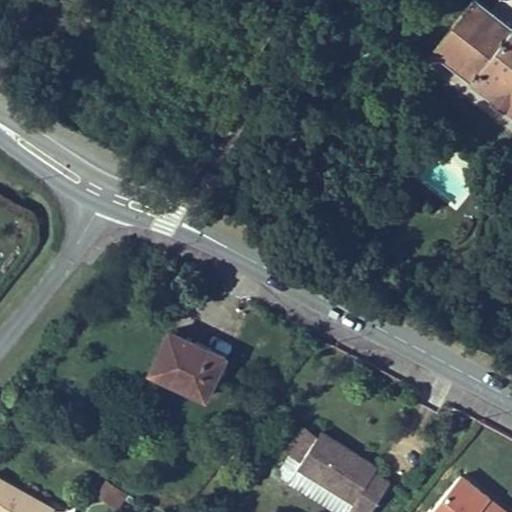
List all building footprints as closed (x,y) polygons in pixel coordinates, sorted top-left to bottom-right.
[(511,25),(480,0),(471,0),(431,50),(467,79),(511,114),(511,25)] [(170,332),(153,373),(211,398),(228,357),(170,332)] [(312,454),(326,433),(313,425),(300,446),(312,454)] [(382,469),(385,464),(329,428),(326,433),(312,454),(306,463),(362,499),(359,504),(371,511),(376,511),(398,479),(382,469)] [(498,511),(487,502),(493,495),(467,472),(433,511),(498,511)] [(118,506),(128,492),(105,476),(95,491),(118,506)] [(0,483),(0,511),(47,511),(49,509),(0,483)] [(487,502),(498,511),(511,511),(511,510),(493,495),(487,502)]
